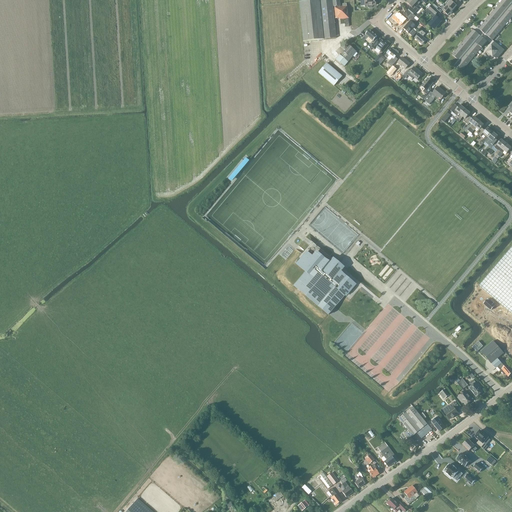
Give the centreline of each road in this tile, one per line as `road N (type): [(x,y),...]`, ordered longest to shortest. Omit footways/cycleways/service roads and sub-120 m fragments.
road 1 (tertiary): [(343,511),(502,396)]
road 2 (residential): [(395,299),(496,388)]
